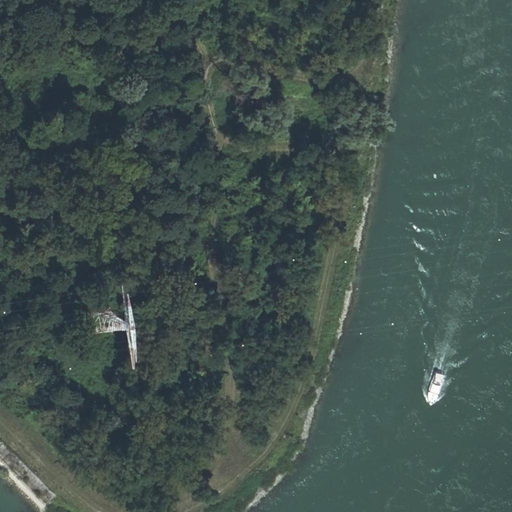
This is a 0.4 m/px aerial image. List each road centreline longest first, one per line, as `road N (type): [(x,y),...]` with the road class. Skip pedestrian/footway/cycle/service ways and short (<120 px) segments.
road 1 (track): [(358,0),(350,65),(197,54),(206,151),(338,165),(277,415),(192,491),(117,494),(40,439)]
road 2 (track): [(206,151),(240,447)]
